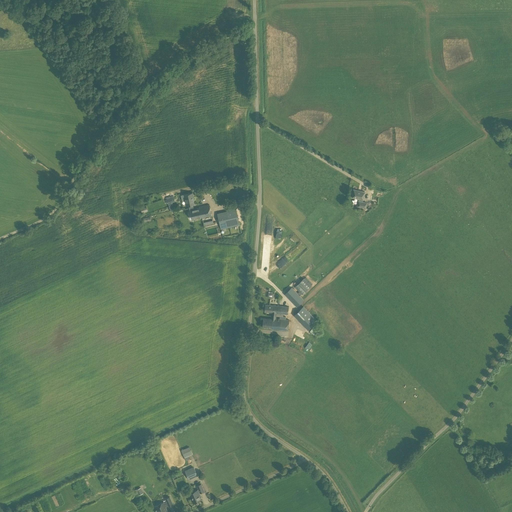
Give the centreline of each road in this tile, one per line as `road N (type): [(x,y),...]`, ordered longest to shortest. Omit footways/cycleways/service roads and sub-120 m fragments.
road 1 (unclassified): [(350,511),(326,473),(242,397),(253,216),(252,16)]
road 2 (unclassified): [(0,235),(54,211),(79,164),(140,89),(252,16)]
road 3 (unknown): [(505,349),(363,511)]
road 4 (unknown): [(307,457),(186,511)]
